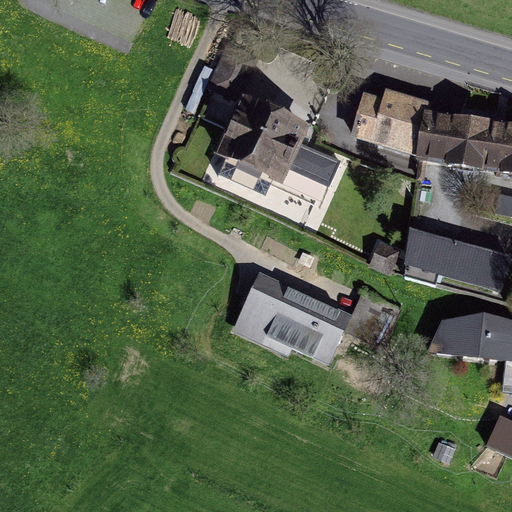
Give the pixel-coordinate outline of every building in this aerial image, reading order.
[(227,42),(206,89),(238,103),(259,56),(227,42)] [(383,100),(363,94),(351,139),(416,158),(424,112),(430,112),(432,104),(386,90),(383,100)] [(303,146),(310,126),(243,96),(216,157),(226,161),(218,178),(265,199),(273,182),(283,187),(286,181),(324,199),(342,163),(303,146)] [(511,124),(430,112),(424,112),(416,158),(415,163),(511,177),(511,124)] [(511,257),(409,230),(404,266),(511,297),(511,257)] [(352,316),(259,275),(232,333),(288,359),(293,349),(329,366),(344,334),(352,316)] [(352,316),(344,334),(378,350),(399,309),(363,293),(352,316)] [(511,321),(484,314),(442,322),(426,355),(505,363),(502,394),(511,394),(511,321)] [(511,422),(500,417),(485,449),(511,461),(511,422)]
